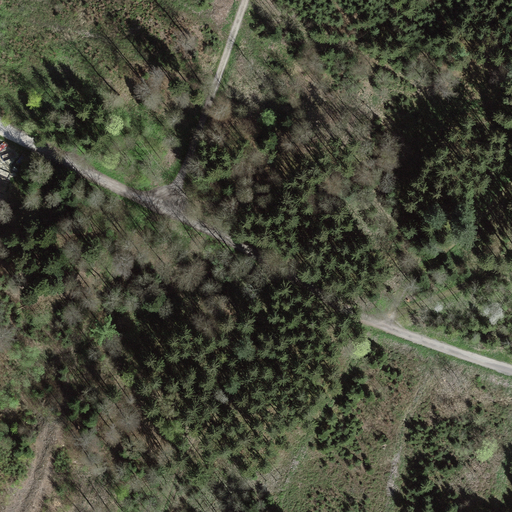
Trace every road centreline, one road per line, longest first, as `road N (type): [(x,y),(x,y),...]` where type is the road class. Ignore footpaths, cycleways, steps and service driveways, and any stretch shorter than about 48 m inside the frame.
road 1 (track): [(33,146),(223,235),(317,293),(511,371)]
road 2 (track): [(170,211),(244,0)]
road 3 (track): [(511,266),(461,288),(413,295),(385,324)]
road 4 (track): [(413,295),(425,269),(511,196)]
